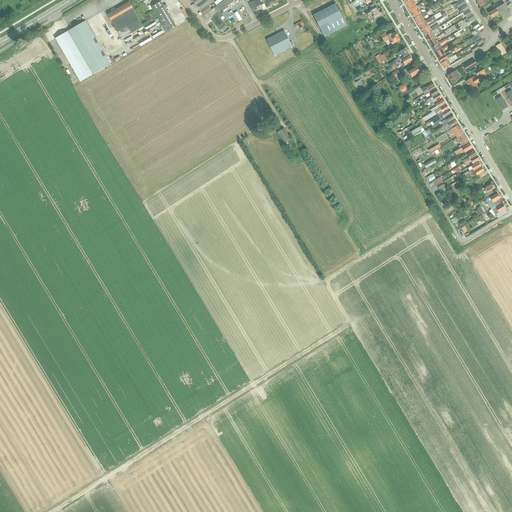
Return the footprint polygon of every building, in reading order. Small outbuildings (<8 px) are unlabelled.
[(202,0),(196,5),(200,10),(208,5),(213,0),(202,0)] [(214,8),(211,10),(204,15),(208,21),(212,18),(214,20),(215,19),(217,21),(214,23),(220,30),(226,25),(219,17),(221,15),(220,12),(234,0),(224,0),(214,8)] [(264,4),(261,5),(263,10),(267,8),(277,3),(276,0),(264,0),(263,1),(264,4)] [(409,0),(404,3),(409,11),(417,6),(413,1),(415,0),(409,0)] [(466,3),(463,0),(461,0),(455,4),(456,4),(453,6),(456,9),(466,3)] [(161,1),(152,7),(167,32),(176,27),(161,1)] [(112,22),(133,10),(134,10),(129,2),(108,15),(112,22)] [(375,19),(384,14),(381,10),(380,10),(379,8),(378,9),(376,6),(374,3),(369,6),(371,9),(366,12),(367,15),(371,13),(375,19)] [(503,20),(511,16),(504,3),(489,13),(492,18),(500,14),(503,20)] [(324,37),(347,26),(336,4),(313,15),(324,37)] [(469,9),(466,4),(461,8),(458,10),(460,13),(463,12),(469,9)] [(208,5),(200,10),(204,15),(211,10),(208,5)] [(417,6),(409,11),(414,19),(421,14),(419,10),(421,9),(421,8),(419,5),(417,6)] [(469,9),(463,13),(466,17),(472,14),(469,9)] [(133,10),(112,22),(122,39),(143,27),(133,10)] [(421,14),(414,19),(418,25),(425,21),(424,21),(423,18),(428,15),(426,12),(421,14)] [(427,20),(424,21),(425,21),(418,25),(421,31),(428,26),(427,23),(433,19),(432,17),(427,20)] [(86,21),(68,31),(93,74),(111,64),(86,21)] [(428,26),(421,31),(424,36),(439,27),(438,24),(430,29),(428,26)] [(439,27),(424,36),(428,41),(434,37),(436,36),(438,35),(442,32),(441,30),(441,29),(439,27)] [(470,32),(473,37),(479,34),(475,29),(470,32)] [(274,56),(292,46),(284,30),(266,39),(274,56)] [(93,74),(68,31),(55,39),(80,82),(93,74)] [(436,36),(434,37),(428,41),(431,48),(438,43),(436,40),(446,34),(444,31),(442,32),(438,35),(436,36)] [(390,41),(392,44),(400,40),(398,36),(396,32),(392,34),(391,33),(387,35),(385,32),(381,35),(385,42),(389,39),(390,41)] [(481,38),(479,34),(473,37),(471,39),(469,40),(471,44),(473,42),(473,43),(474,42),(481,38)] [(511,40),(511,34),(503,40),(506,44),(511,40)] [(446,39),(438,43),(431,48),(435,53),(442,49),(440,46),(448,41),(446,39)] [(501,56),(506,53),(501,43),(496,46),(501,56)] [(446,46),(442,49),(435,53),(438,59),(445,55),(443,51),(448,48),(446,46)] [(400,59),(408,54),(405,48),(397,53),(400,59)] [(446,56),(445,55),(438,59),(441,63),(447,59),(453,56),(451,53),(446,56)] [(380,54),(375,57),(380,64),(381,63),(380,62),(384,60),(384,61),(387,59),(384,54),(381,56),(380,54)] [(402,67),(413,60),(409,55),(402,59),(403,62),(401,64),(402,67)] [(447,59),(441,63),(444,69),(451,65),(447,59)] [(477,64),(474,59),(463,66),(466,71),(477,64)] [(412,77),(420,72),(416,66),(411,69),(409,67),(402,71),(405,77),(409,74),(412,77)] [(483,67),(475,72),(477,76),(479,77),(486,73),(483,67)] [(460,79),(455,70),(448,75),(453,83),(460,79)] [(474,76),(466,81),(470,89),(478,85),(477,85),(480,83),(479,82),(480,82),(477,77),(475,77),(474,76)] [(424,94),(435,87),(432,82),(425,86),(427,90),(423,92),(424,94)] [(402,85),(397,87),(403,96),(409,92),(405,85),(402,85)] [(426,101),(439,93),(436,88),(430,92),(431,95),(424,99),(423,98),(418,101),(420,104),(426,100),(426,101)] [(426,101),(425,101),(427,103),(430,101),(431,104),(434,103),(435,102),(437,100),(442,98),(439,93),(426,101)] [(508,106),(501,96),(496,99),(502,109),(508,106)] [(436,106),(430,110),(432,112),(445,104),(443,99),(438,102),(434,104),(436,106)] [(446,104),(437,110),(434,111),(436,114),(441,110),(443,112),(449,109),(446,104)] [(443,112),(438,116),(439,117),(440,120),(445,117),(451,113),(449,109),(443,112)] [(448,123),(455,119),(452,115),(441,122),(443,126),(448,123)] [(443,126),(441,127),(444,132),(447,130),(450,128),(458,124),(455,119),(448,123),(443,126)] [(267,132),(277,126),(274,121),(265,127),(267,132)] [(457,137),(463,133),(458,124),(448,131),(450,135),(454,133),(457,137)] [(422,126),(411,132),(414,137),(424,131),(422,126)] [(284,143),(291,139),(284,128),(278,132),(284,143)] [(463,133),(457,137),(462,145),(469,142),(463,133)] [(469,143),(457,150),(454,152),(456,154),(463,150),(465,152),(472,148),(469,143)] [(435,146),(429,150),(430,153),(437,149),(441,147),(439,144),(435,146)] [(469,157),(465,159),(463,160),(464,162),(477,155),(474,150),(467,154),(469,157)] [(477,155),(464,162),(465,165),(471,161),(473,164),(480,160),(477,155)] [(434,159),(424,165),(426,168),(436,162),(434,159)] [(469,170),(465,173),(466,175),(469,173),(481,166),(480,165),(481,164),(479,162),(478,162),(471,166),(468,168),(469,170)] [(484,171),(481,166),(469,173),(471,175),(475,173),(477,175),(484,171)] [(491,183),(481,189),(482,191),(485,189),(487,193),(484,194),(486,197),(493,193),(491,190),(494,188),(494,187),(493,185),(492,186),(491,183)] [(440,192),(435,195),(440,203),(445,200),(440,192)] [(490,197),(486,199),(488,203),(492,209),(495,207),(496,206),(494,203),(497,201),(496,200),(500,198),(496,193),(490,197)] [(492,209),(489,210),(492,216),(495,215),(506,208),(503,203),(496,207),(495,207),(492,209)] [(484,212),(480,206),(477,208),(477,209),(474,211),(478,216),(484,212)]
